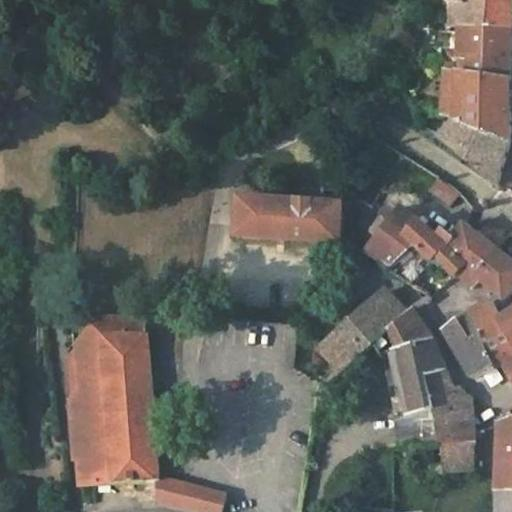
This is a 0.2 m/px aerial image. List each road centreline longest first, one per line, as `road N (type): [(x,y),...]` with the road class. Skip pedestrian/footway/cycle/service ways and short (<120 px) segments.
road 1 (residential): [(511,208),(356,115),(229,163),(206,305),(200,457),(232,486),(273,496),(278,511)]
road 2 (unknown): [(217,237),(375,286),(443,319)]
